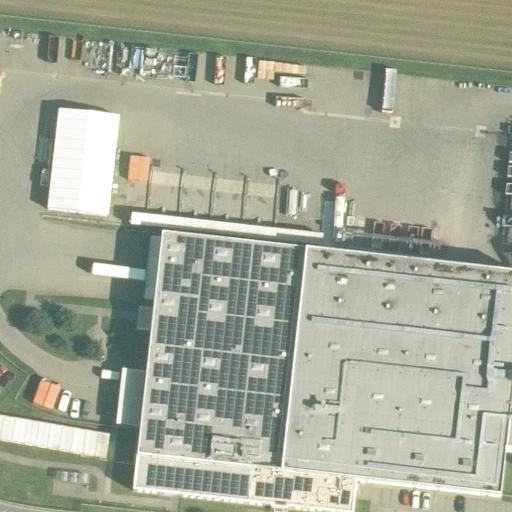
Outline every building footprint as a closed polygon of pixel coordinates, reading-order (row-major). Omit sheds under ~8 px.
[(49,210),(107,216),(117,119),(60,113),(49,210)] [(322,237),(131,216),(130,226),(321,247),(322,237)] [(511,274),(161,235),(160,239),(151,238),(144,300),(153,302),(152,311),(139,309),(136,330),(150,332),(145,375),(139,429),(136,458),(251,471),(247,505),(270,508),(270,511),(271,510),(274,510),(273,511),(282,511),(284,511),(285,511),(287,510),(308,511),(352,511),(356,482),(500,498),(505,453),(511,454),(511,274)] [(117,426),(139,429),(145,375),(122,373),(117,426)] [(0,417),(0,441),(105,460),(109,437),(0,417)] [(251,471),(136,458),(132,492),(247,505),(251,471)]
